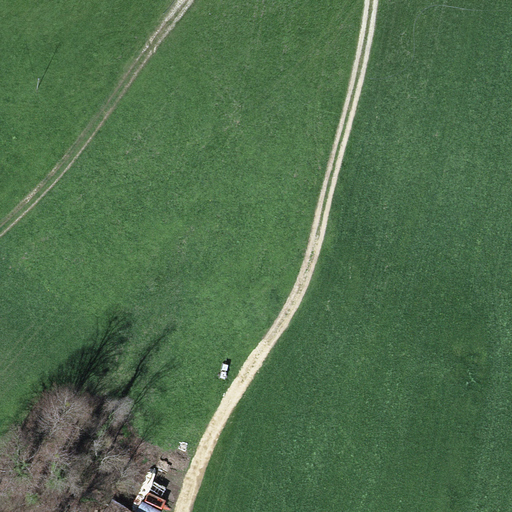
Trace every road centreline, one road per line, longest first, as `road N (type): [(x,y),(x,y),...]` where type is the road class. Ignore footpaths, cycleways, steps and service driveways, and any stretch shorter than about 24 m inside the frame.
road 1 (track): [(222,420),(294,303),(316,241),(370,0)]
road 2 (track): [(0,230),(53,183),(185,0)]
